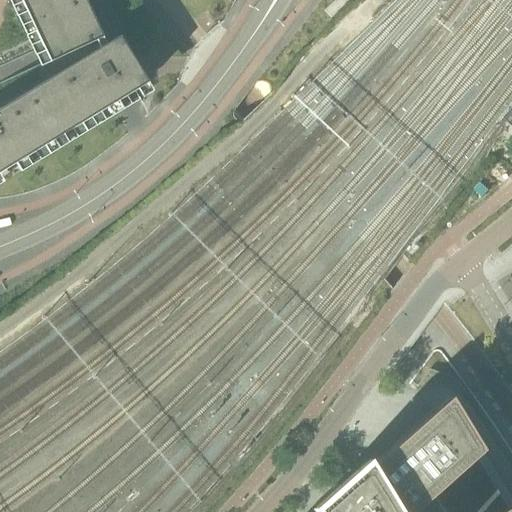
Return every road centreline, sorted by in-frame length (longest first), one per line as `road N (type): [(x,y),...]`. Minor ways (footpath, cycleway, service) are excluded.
road 1 (residential): [(0,246),(66,217),(136,169),(203,103),(264,18)]
road 2 (unclassified): [(259,511),(461,261)]
